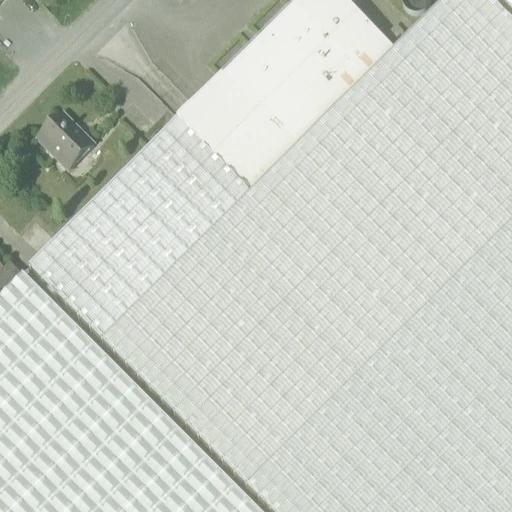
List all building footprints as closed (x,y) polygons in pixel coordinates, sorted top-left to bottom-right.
[(448,0),(393,55),(252,195),(179,122),(29,271),(32,275),(268,511),(511,511),(511,23),(489,0),(448,0)] [(302,0),(179,122),(252,195),(393,55),(340,0),(302,0)] [(511,0),(498,0),(511,13),(511,0)] [(37,142),(68,173),(93,148),(62,117),(37,142)] [(0,294),(2,296),(21,277),(10,265),(3,272),(0,269),(0,294)] [(252,511),(22,281),(0,302),(0,511),(252,511)]
